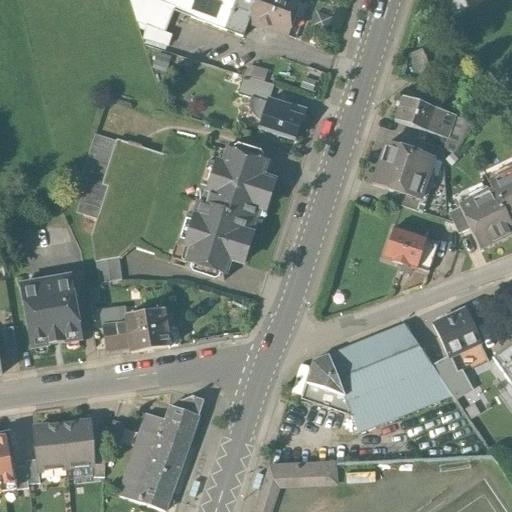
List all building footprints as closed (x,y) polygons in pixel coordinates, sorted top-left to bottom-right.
[(153,0),(152,2),(223,31),(235,0),(153,0)] [(290,26),(297,0),(251,0),(248,14),(290,26)] [(468,0),(444,0),(452,17),(472,8),(468,0)] [(312,26),(329,32),(337,14),(320,7),(312,26)] [(460,106),(407,91),(400,116),(452,132),(460,106)] [(306,102),(269,92),(261,123),(298,133),(306,102)] [(219,129),(203,178),(265,199),(281,150),(219,129)] [(386,130),(371,173),(424,191),(439,148),(386,130)] [(511,163),(497,171),(511,200),(511,163)] [(459,191),(482,234),(511,217),(511,200),(497,171),(459,191)] [(265,199),(203,178),(182,238),(229,253),(233,241),(250,247),(265,199)] [(441,222),(396,209),(386,241),(431,255),(441,222)] [(25,274),(35,340),(85,332),(75,266),(25,274)] [(134,331),(136,337),(179,328),(171,292),(105,305),(112,336),(134,331)] [(464,311),(431,326),(449,363),(482,347),(464,311)] [(403,326),(327,357),(358,435),(450,398),(403,326)] [(511,391),(511,347),(491,364),(511,391)] [(147,419),(144,429),(189,444),(197,420),(169,410),(164,425),(147,419)] [(88,424),(60,428),(65,470),(93,466),(88,424)] [(37,473),(65,470),(60,428),(32,431),(37,473)] [(176,482),(189,444),(144,429),(131,467),(176,482)] [(11,440),(0,441),(0,487),(15,486),(11,440)] [(337,489),(336,464),(268,467),(253,511),(272,511),(279,492),(337,489)] [(153,511),(165,511),(176,482),(131,467),(120,501),(153,511)]
